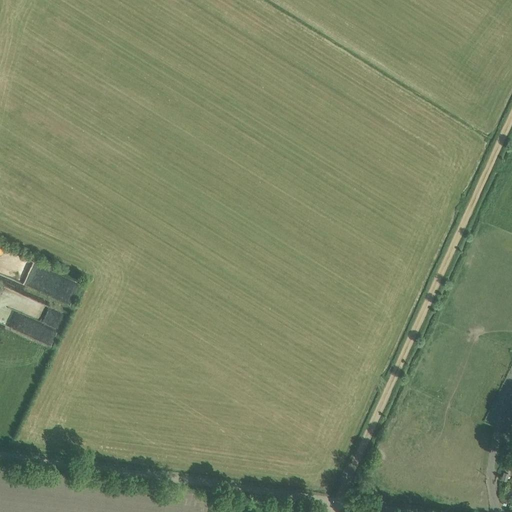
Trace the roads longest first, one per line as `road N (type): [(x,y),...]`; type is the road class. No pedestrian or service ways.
road 1 (track): [(511,121),(338,502)]
road 2 (unclassified): [(405,511),(0,455)]
